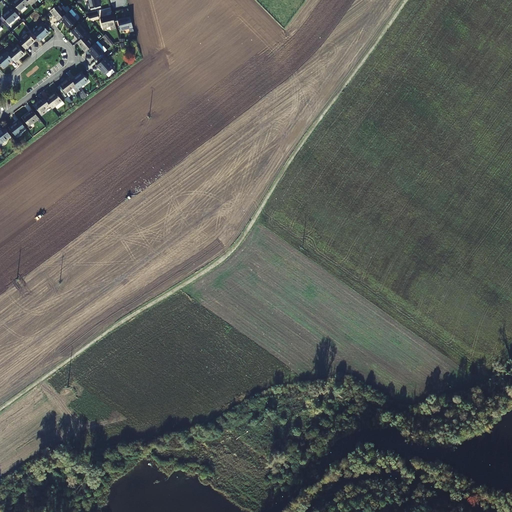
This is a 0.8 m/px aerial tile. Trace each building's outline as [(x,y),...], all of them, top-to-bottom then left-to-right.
[(29,3),(26,0),(15,0),(12,3),(19,11),(20,10),(22,12),(27,8),(25,6),(29,3)] [(99,0),(88,0),(91,8),(101,6),(99,0)] [(60,18),(68,12),(65,8),(63,9),(58,4),(50,11),(58,20),(60,18)] [(18,16),(12,8),(2,16),(8,24),(18,16)] [(68,12),(60,18),(69,28),(77,21),(68,12)] [(115,25),(112,15),(100,18),(102,28),(115,25)] [(133,27),(130,17),(118,20),(120,30),(133,27)] [(49,32),(42,24),(33,33),(40,40),(49,32)] [(71,31),(79,40),(85,35),(87,33),(79,24),(71,31)] [(35,41),(28,33),(18,41),(25,49),(35,41)] [(87,50),(93,45),(85,35),(79,40),(77,42),(85,52),(87,50)] [(96,43),(93,45),(87,50),(96,59),(104,52),(96,43)] [(17,46),(8,54),(13,60),(15,62),(24,54),(17,46)] [(13,60),(8,54),(6,52),(0,57),(0,64),(3,68),(13,60)] [(113,68),(105,58),(97,65),(106,75),(113,68)] [(81,72),(72,80),(78,88),(88,81),(81,72)] [(72,80),(70,77),(60,85),(66,93),(69,97),(76,92),(79,90),(78,88),(72,80)] [(55,93),(46,100),(50,106),(52,108),(62,101),(55,93)] [(50,106),(46,100),(44,97),(34,105),(40,113),(50,106)] [(39,118),(33,110),(23,118),(29,126),(39,118)] [(26,128),(19,120),(9,128),(16,136),(26,128)] [(11,136),(4,128),(0,130),(0,143),(11,136)]
